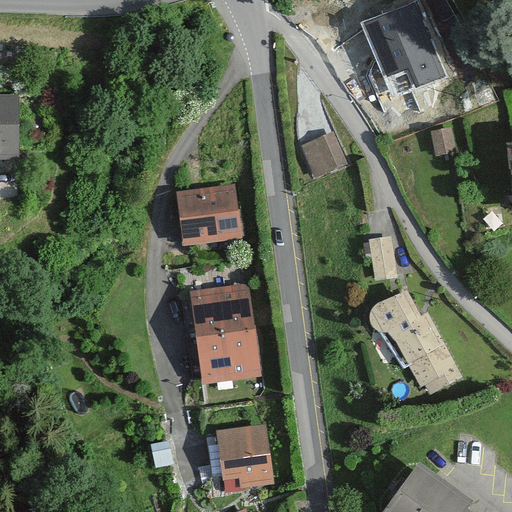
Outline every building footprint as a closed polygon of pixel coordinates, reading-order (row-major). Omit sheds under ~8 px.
[(416,3),(364,23),(386,77),(409,68),(417,88),(446,77),(416,3)] [(20,90),(0,90),(0,152),(21,152),(20,90)] [(454,129),(432,133),(437,160),(459,157),(454,129)] [(336,135),(308,147),(322,178),(350,166),(336,135)] [(238,185),(177,192),(184,246),(244,239),(238,185)] [(393,238),(372,241),(382,303),(370,308),(380,336),(388,332),(407,365),(412,362),(426,389),(432,385),(438,393),(466,379),(428,314),(422,318),(407,293),(404,294),(393,238)] [(252,285),(192,293),(204,385),(264,377),(252,285)] [(268,423),(217,430),(226,489),(276,482),(268,423)] [(473,504),(417,463),(381,511),(467,511),(473,504)]
